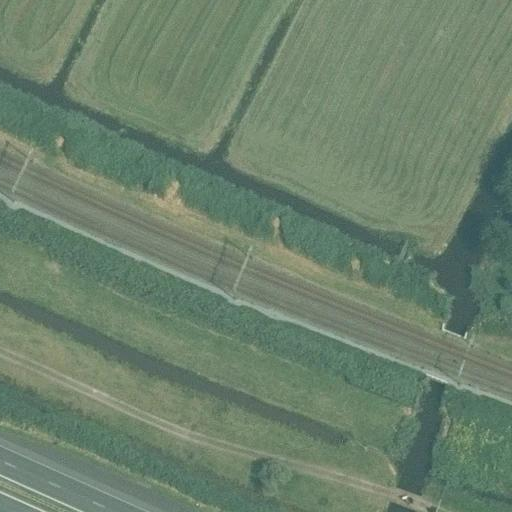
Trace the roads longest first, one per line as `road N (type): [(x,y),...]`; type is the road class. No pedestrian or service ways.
road 1 (track): [(432,511),(185,435),(0,353)]
road 2 (trunk): [(113,511),(0,461)]
